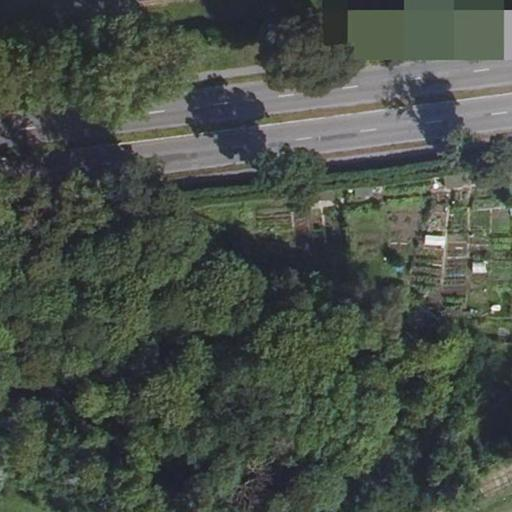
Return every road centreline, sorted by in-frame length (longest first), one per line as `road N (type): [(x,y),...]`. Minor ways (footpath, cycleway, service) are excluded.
road 1 (primary): [(0,180),(511,113)]
road 2 (primary): [(511,69),(0,134)]
